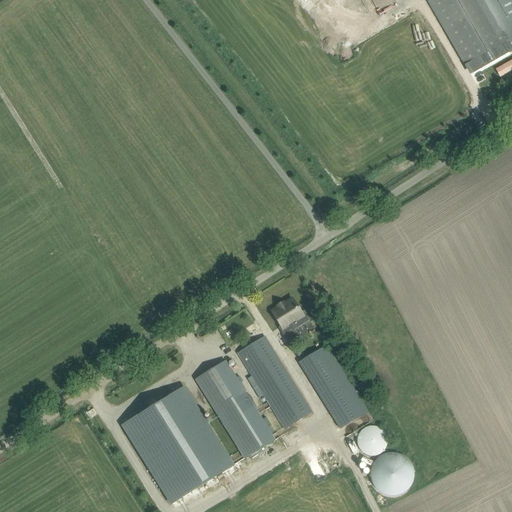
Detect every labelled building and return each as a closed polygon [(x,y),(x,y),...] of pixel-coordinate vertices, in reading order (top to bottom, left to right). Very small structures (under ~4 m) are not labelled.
[(498,40),(474,0),(429,0),(467,65),(504,43),(507,42),(504,36),(498,40)] [(511,50),(511,0),(474,0),(498,40),(504,36),(507,42),(504,43),(509,52),(511,50)] [(511,60),(496,69),(500,77),(511,70),(511,60)] [(280,307),(272,312),(283,329),(280,330),(286,339),(295,334),(293,331),(310,320),(304,311),(301,313),(293,299),(284,304),(283,302),(279,305),(280,307)] [(312,413),(270,345),(264,337),(238,353),(285,429),(312,413)] [(334,359),(326,346),(298,363),(306,376),(334,359)] [(197,379),(246,458),(274,441),(225,362),(218,366),(214,367),(210,369),(206,371),(203,375),(197,379)] [(130,421),(123,425),(172,504),(233,466),(184,388),(176,392),(172,393),(168,395),(165,398),(162,401),(145,412),(142,412),(140,413),(136,414),(133,417),(130,421)] [(367,414),(351,388),(323,405),(339,431),(367,414)] [(376,427),(372,427),(370,427),(368,427),(366,428),(364,429),(362,430),(359,434),(357,439),(357,442),(357,444),(358,446),(359,449),(360,451),(363,453),(365,455),(368,456),(371,457),(374,457),(377,456),(380,455),(383,452),(386,449),(387,445),(387,442),(387,439),(386,436),(385,433),(383,431),(380,428),(376,427)] [(231,456),(236,463),(244,457),(240,450),(231,456)] [(369,471),(369,474),(369,479),(370,483),(372,489),(375,493),(379,496),(381,497),(386,499),(392,501),(398,499),(403,496),(408,492),(412,487),(414,480),(414,473),(411,468),(409,463),(404,460),(403,459),(400,458),(398,457),(395,456),(393,456),(391,456),(388,456),(385,456),(383,457),(379,459),(378,460),(376,461),(374,463),(372,467),(371,469),(369,471)]
